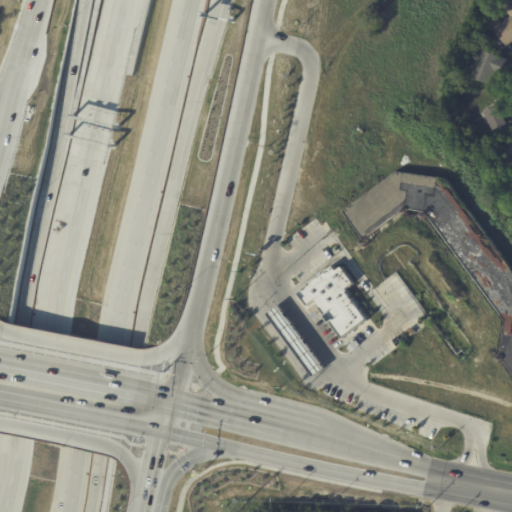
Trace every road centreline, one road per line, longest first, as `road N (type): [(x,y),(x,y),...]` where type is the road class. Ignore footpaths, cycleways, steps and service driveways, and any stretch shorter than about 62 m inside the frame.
road 1 (secondary): [(92,511),(217,0)]
road 2 (motorway): [(66,511),(190,0)]
road 3 (motorway): [(121,0),(7,511)]
road 4 (secondary): [(79,0),(0,355)]
road 5 (primary): [(169,434),(423,489)]
road 6 (secondary): [(218,210),(256,39)]
road 7 (secondary): [(2,329),(148,359)]
road 8 (primary): [(138,390),(0,362)]
road 9 (primary): [(0,398),(132,426)]
road 10 (primary): [(435,479),(429,465),(318,430)]
road 11 (secondary): [(124,455),(0,423)]
